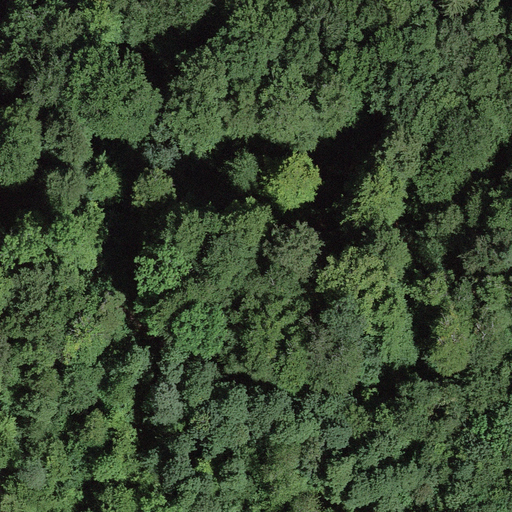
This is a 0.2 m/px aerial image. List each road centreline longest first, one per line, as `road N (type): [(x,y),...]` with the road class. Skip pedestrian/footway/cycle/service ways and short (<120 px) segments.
road 1 (track): [(511,363),(434,385),(311,400),(188,358),(86,286)]
road 2 (track): [(338,511),(295,483),(158,430)]
